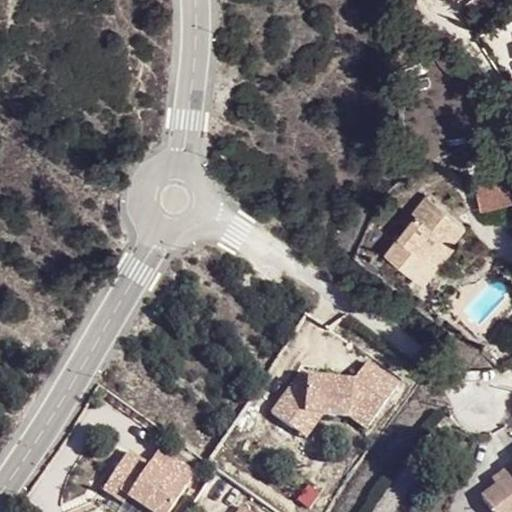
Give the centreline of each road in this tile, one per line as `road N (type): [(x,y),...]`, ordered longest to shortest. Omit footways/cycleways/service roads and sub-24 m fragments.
road 1 (residential): [(511,374),(477,398),(346,299),(175,190)]
road 2 (unclassified): [(175,190),(53,416),(0,491)]
road 3 (unclassified): [(193,0),(195,43),(175,190)]
